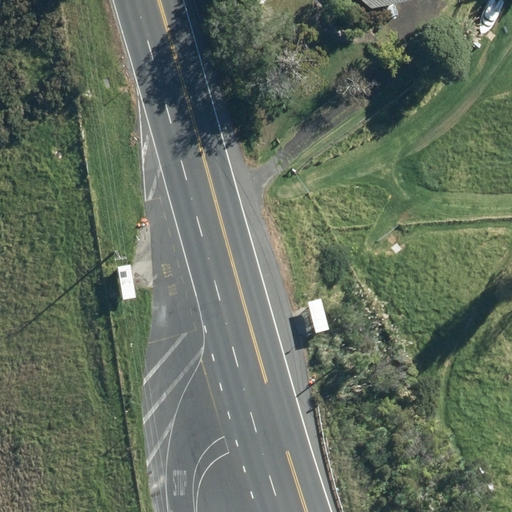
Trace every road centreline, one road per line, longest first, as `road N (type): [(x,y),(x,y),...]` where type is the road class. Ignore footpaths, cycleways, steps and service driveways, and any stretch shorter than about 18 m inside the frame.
road 1 (primary): [(279,421),(142,0)]
road 2 (unclassified): [(196,511),(203,461),(279,421)]
